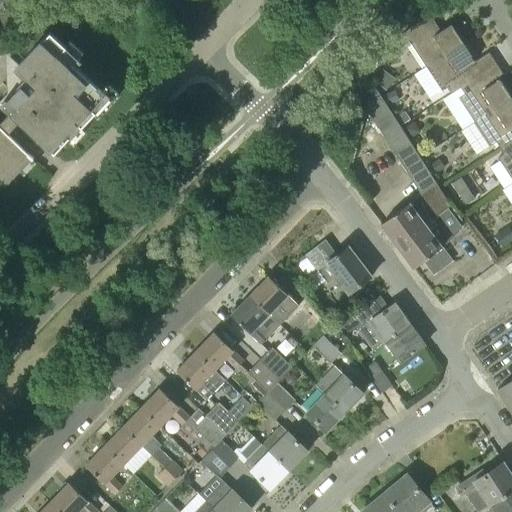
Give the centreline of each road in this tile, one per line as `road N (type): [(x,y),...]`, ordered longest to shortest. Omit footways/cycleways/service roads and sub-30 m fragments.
road 1 (residential): [(0,500),(316,177)]
road 2 (residential): [(0,250),(201,50)]
road 3 (residential): [(310,511),(392,434),(466,391)]
road 4 (residential): [(433,333),(316,177)]
road 5 (residential): [(316,177),(201,50)]
